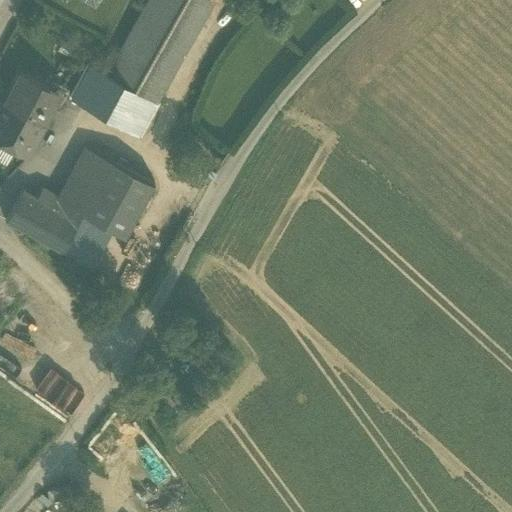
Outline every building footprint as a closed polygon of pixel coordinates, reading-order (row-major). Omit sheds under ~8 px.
[(146,0),(106,73),(157,102),(214,1),(212,0),(146,0)] [(62,43),(58,52),(68,57),(72,49),(62,43)] [(70,97),(138,135),(157,102),(106,73),(88,64),(70,97)] [(0,142),(28,158),(52,112),(63,93),(48,85),(17,68),(0,100),(0,142)] [(51,79),(48,85),(63,93),(52,112),(55,113),(68,88),(51,79)] [(37,196),(23,188),(5,220),(61,252),(82,214),(97,222),(125,237),(154,184),(85,146),(58,195),(42,186),(37,196)] [(97,222),(82,214),(61,252),(76,260),(97,222)]
